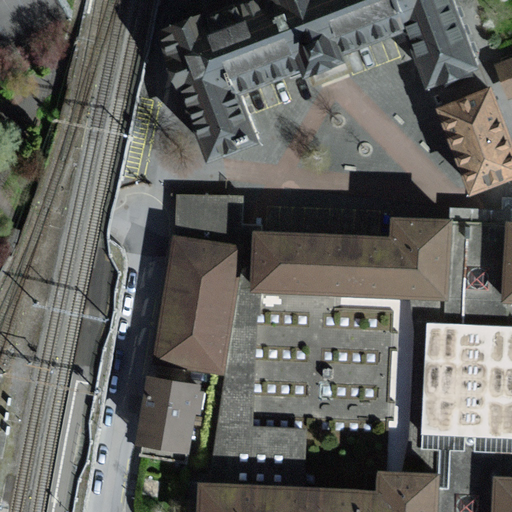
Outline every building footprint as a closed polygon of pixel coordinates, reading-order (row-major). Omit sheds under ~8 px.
[(479,68),(452,0),(252,0),(169,32),(216,156),(260,139),(242,93),(310,67),(315,82),(348,70),(342,54),(411,28),(434,86),(479,68)] [(511,57),(494,65),(506,95),(511,92),(511,57)] [(511,152),(486,90),(437,110),(470,192),(511,174),(511,152)] [(239,232),(242,201),(177,193),(171,239),(155,364),(221,372),(207,484),(195,484),(193,511),(511,511),(511,226),(500,226),(445,223),(387,221),(386,239),(248,233),(246,278),(233,277),(237,247),(239,232)] [(194,386),(143,378),(132,446),(182,454),(188,415),(193,416),(197,393),(193,393),(194,386)]
